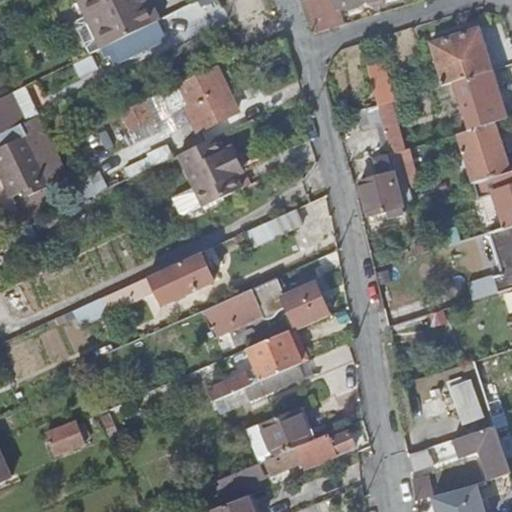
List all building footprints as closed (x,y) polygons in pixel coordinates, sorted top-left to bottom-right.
[(94,19),(133,0),(83,0),(81,2),(89,19),(90,21),(94,19)] [(133,0),(94,19),(108,48),(155,25),(142,0),(133,0)] [(301,0),(305,14),(311,33),(342,24),(337,6),(347,5),(357,3),(360,0),(365,0),(367,2),(372,0),(374,4),(382,2),(380,0),(301,0)] [(102,51),(104,50),(90,21),(89,19),(80,23),(81,25),(95,54),(102,51)] [(94,19),(90,21),(104,50),(108,48),(94,19)] [(104,50),(102,51),(106,58),(111,55),(115,64),(165,41),(157,24),(155,25),(108,48),(104,50)] [(432,53),(480,39),(477,28),(429,44),(432,53)] [(453,81),(490,70),(480,39),(432,53),(442,85),(453,81)] [(91,58),(75,66),(80,78),(97,70),(91,58)] [(367,73),(380,69),(377,58),(364,62),(367,73)] [(385,86),(389,85),(385,68),(380,69),(385,86)] [(217,69),(162,96),(170,114),(190,105),(201,129),(237,112),(217,69)] [(376,104),(389,101),(397,98),(393,83),(389,85),(385,86),(380,69),(367,73),(375,102),(376,104)] [(469,130),(493,123),(506,119),(490,70),(453,81),(469,130)] [(0,133),(21,124),(24,122),(11,93),(0,98),(0,133)] [(381,123),(391,120),(394,120),(389,101),(376,104),(381,122),(381,123)] [(146,102),(121,114),(130,131),(154,120),(146,102)] [(363,127),(381,122),(376,104),(375,102),(358,107),(363,127)] [(21,124),(34,153),(51,145),(37,116),(24,122),(21,124)] [(400,150),(405,149),(397,119),(394,120),(391,120),(400,150)] [(389,153),(400,150),(391,120),(381,123),(389,153)] [(489,179),(509,173),(493,123),(469,130),(456,134),(462,153),(452,156),(455,165),(465,161),(472,184),(474,183),(489,179)] [(0,170),(51,147),(51,145),(34,153),(21,124),(0,133),(0,170)] [(217,139),(179,158),(195,191),(203,209),(204,210),(242,192),(235,178),(239,176),(228,151),(224,153),(217,139)] [(66,177),(51,147),(0,170),(0,175),(12,201),(31,192),(34,197),(61,185),(66,177)] [(234,149),(228,151),(239,176),(244,175),(234,149)] [(397,181),(415,176),(405,149),(400,150),(389,153),(397,181)] [(401,204),(387,155),(368,160),(372,176),(357,179),(367,214),(401,204)] [(489,179),(474,183),(479,199),(494,195),(505,228),(511,226),(511,172),(509,173),(489,179)] [(0,175),(0,215),(15,208),(12,201),(0,175)] [(403,204),(423,198),(415,176),(397,181),(403,204)] [(101,195),(94,180),(79,187),(86,202),(101,195)] [(76,207),(86,202),(79,187),(72,197),(76,207)] [(203,209),(195,191),(179,198),(178,195),(171,198),(170,203),(172,206),(175,205),(180,216),(184,218),(203,209)] [(298,211),(249,233),(256,246),(305,225),(298,211)] [(511,226),(505,228),(498,230),(510,273),(508,273),(509,274),(501,277),(502,278),(493,282),(492,278),(477,283),(482,298),(511,288),(511,226)] [(416,255),(432,250),(427,234),(412,239),(416,255)] [(207,252),(203,254),(208,265),(212,264),(207,252)] [(203,254),(101,301),(106,312),(146,294),(147,296),(156,292),(163,306),(216,282),(211,272),(215,269),(212,264),(208,265),(203,254)] [(268,283),(204,312),(216,338),(227,332),(223,324),(232,320),(235,328),(265,315),(265,314),(287,304),(297,327),(299,330),(331,316),(325,302),(323,304),(313,281),(283,294),(277,279),(268,283)] [(320,279),(313,281),(323,304),(325,302),(329,301),(320,279)] [(106,312),(101,301),(79,311),(85,324),(107,314),(106,312)] [(310,362),(294,328),(288,332),(303,366),(310,362)] [(211,390),(218,403),(254,387),(264,383),(303,366),(288,332),(249,349),(258,370),(249,374),(211,390)] [(294,412),(308,444),(328,435),(344,429),(330,397),(294,412)] [(80,425),(49,434),(57,461),(88,451),(80,425)] [(489,478),(509,472),(498,435),(494,426),(409,453),(414,469),(479,448),(489,478)] [(308,444),(241,472),(245,484),(298,461),(301,468),(335,453),(337,457),(355,449),(348,432),(330,439),(328,435),(308,444)] [(0,450),(0,483),(12,477),(0,450)] [(245,484),(241,472),(232,476),(236,488),(245,484)] [(432,474),(415,477),(418,498),(435,495),(432,474)] [(213,511),(253,495),(253,494),(212,511),(213,511)] [(212,511),(259,511),(260,511),(253,495),(213,511),(212,511)]
